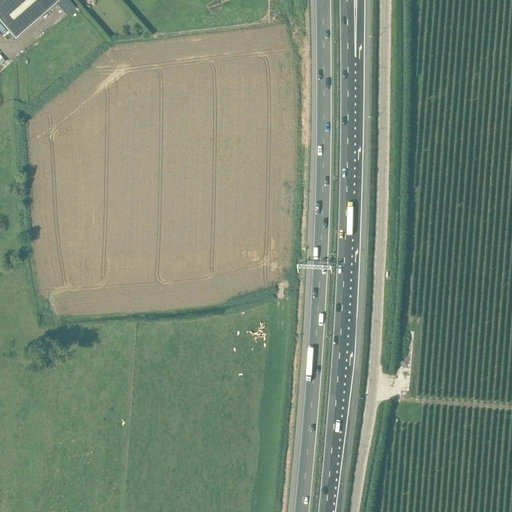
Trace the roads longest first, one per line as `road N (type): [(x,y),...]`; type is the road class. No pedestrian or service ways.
road 1 (unclassified): [(352,511),(378,342),(383,0)]
road 2 (motorway): [(322,0),(318,286),(300,511)]
road 3 (motorway): [(326,511),(348,59)]
